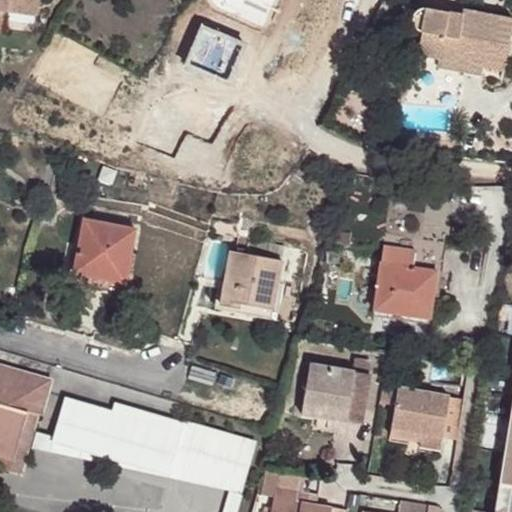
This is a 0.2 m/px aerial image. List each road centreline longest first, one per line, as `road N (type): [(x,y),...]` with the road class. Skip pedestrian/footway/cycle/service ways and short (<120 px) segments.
road 1 (unknown): [(458,511),(487,357),(506,176)]
road 2 (residential): [(0,333),(175,382)]
road 3 (unknown): [(313,140),(308,101),(368,0)]
